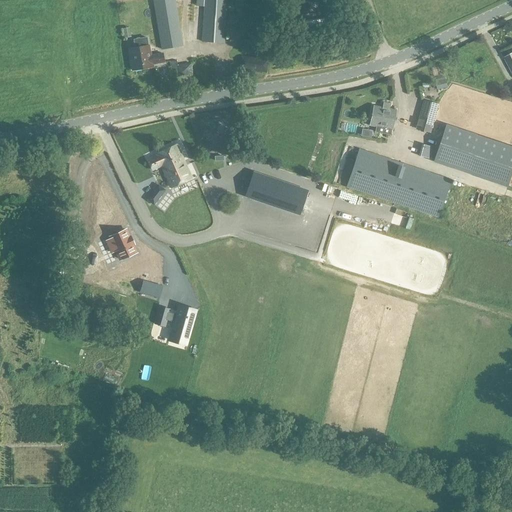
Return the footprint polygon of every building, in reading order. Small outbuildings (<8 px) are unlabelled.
[(175,0),(159,0),(153,1),(162,51),(184,47),(175,0)] [(204,0),(204,7),(202,43),(225,44),(227,0),(204,0)] [(299,13),(305,10),(302,2),(295,5),(299,13)] [(130,37),(129,28),(122,29),(124,38),(130,37)] [(135,48),(129,49),(132,71),(153,68),(153,65),(164,63),(163,54),(150,56),(148,46),(147,38),(134,40),(135,48)] [(255,40),(243,40),(243,48),(256,48),(255,40)] [(241,56),(239,71),(267,74),(268,59),(241,56)] [(191,64),(177,66),(178,77),(193,75),(191,64)] [(444,74),(433,77),(437,91),(448,88),(444,74)] [(424,101),(416,129),(431,133),(438,105),(424,101)] [(384,103),(383,109),(374,107),(370,127),(377,128),(376,133),(391,135),(392,131),(396,111),(390,110),(391,105),(384,103)] [(509,187),(510,188),(511,183),(511,146),(446,124),(433,161),(509,187)] [(372,131),(362,129),(361,136),(370,138),(372,131)] [(156,157),(147,160),(152,172),(161,168),(171,189),(193,179),(177,145),(155,155),(156,157)] [(434,148),(425,145),(421,156),(431,159),(434,148)] [(359,149),(346,188),(439,219),(452,180),(359,149)] [(148,172),(143,162),(131,168),(136,178),(148,172)] [(263,176),(254,173),(246,196),(255,200),(256,198),(281,206),(280,208),(299,214),(307,191),(288,185),(288,186),(263,178),(263,176)] [(162,196),(154,190),(146,200),(154,206),(162,196)] [(206,287),(231,277),(196,193),(171,203),(206,287)] [(300,245),(309,226),(275,211),(266,230),(300,245)] [(125,229),(110,236),(120,259),(136,253),(132,245),(134,244),(130,236),(129,237),(125,229)] [(305,249),(316,250),(318,236),(308,235),(305,249)] [(160,293),(151,290),(153,284),(143,281),(140,292),(159,298),(160,293)] [(214,316),(224,312),(221,307),(212,311),(214,316)] [(158,309),(154,325),(164,328),(165,323),(173,325),(170,335),(187,339),(194,314),(177,309),(175,318),(167,316),(168,312),(158,309)]
